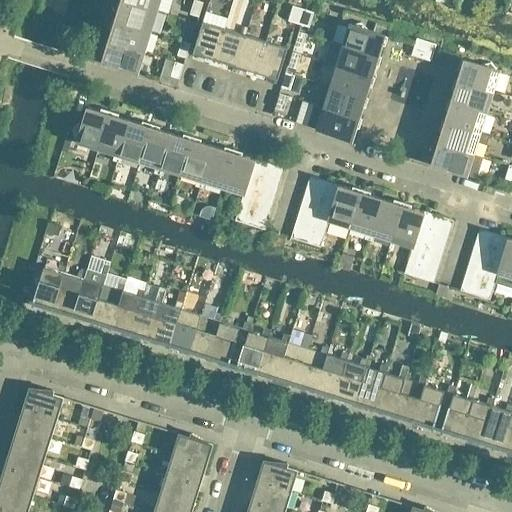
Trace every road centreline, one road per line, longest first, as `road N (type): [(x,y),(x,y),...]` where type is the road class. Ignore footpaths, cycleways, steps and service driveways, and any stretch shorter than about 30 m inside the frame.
road 1 (residential): [(511,204),(0,44)]
road 2 (residential): [(251,426),(17,352)]
road 3 (residential): [(480,496),(251,426)]
